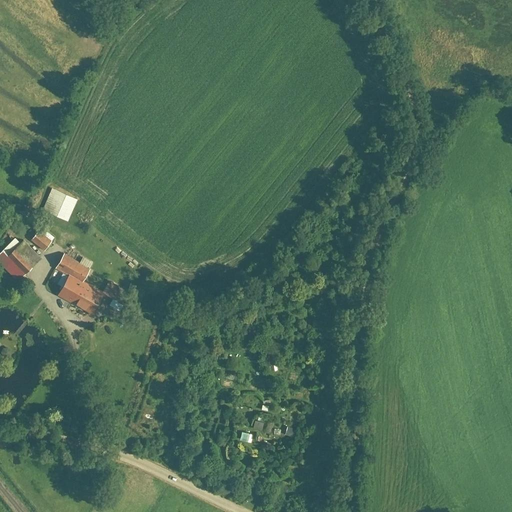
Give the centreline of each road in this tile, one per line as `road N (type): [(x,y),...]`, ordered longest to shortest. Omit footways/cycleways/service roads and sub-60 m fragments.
road 1 (track): [(387,0),(418,120),(374,237),(364,299),(358,361),(376,511)]
road 2 (unclassified): [(241,511),(114,452),(42,433),(0,438)]
